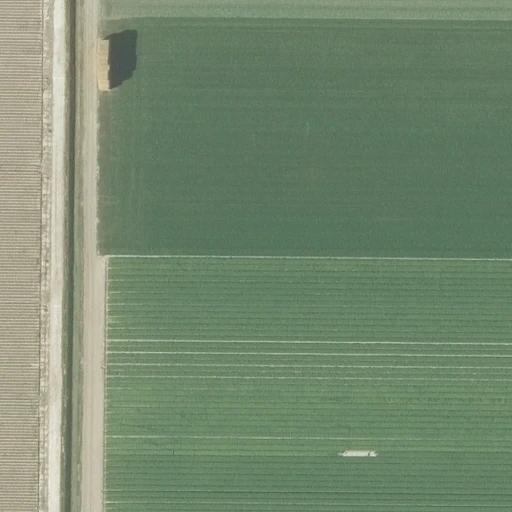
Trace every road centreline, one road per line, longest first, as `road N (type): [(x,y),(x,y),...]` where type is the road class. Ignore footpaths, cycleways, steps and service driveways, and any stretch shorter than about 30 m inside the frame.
road 1 (track): [(53,511),(58,0)]
road 2 (track): [(92,0),(87,511)]
